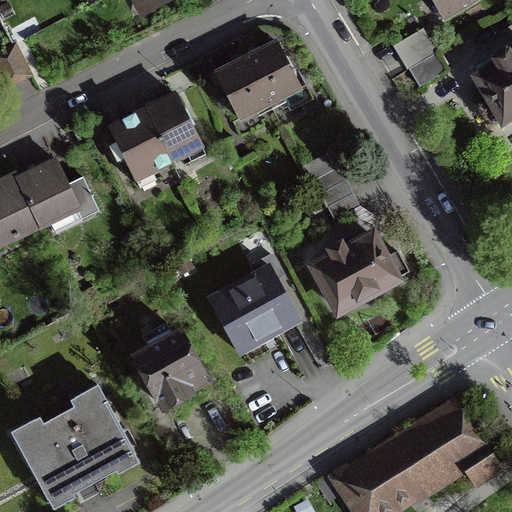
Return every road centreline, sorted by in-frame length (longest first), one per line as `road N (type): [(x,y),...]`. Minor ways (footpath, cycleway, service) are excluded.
road 1 (residential): [(497,317),(309,0)]
road 2 (tertiary): [(209,511),(497,317)]
road 3 (residential): [(0,125),(251,0)]
